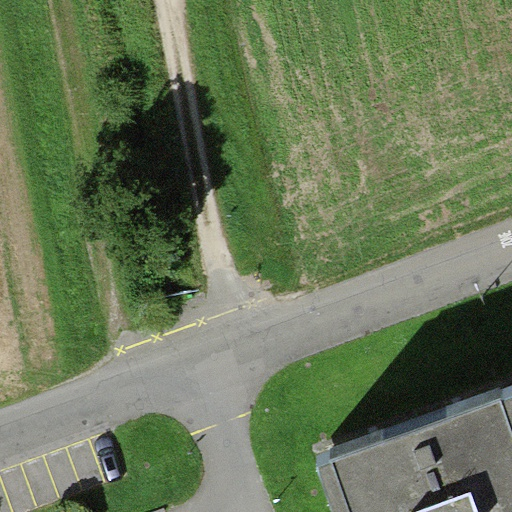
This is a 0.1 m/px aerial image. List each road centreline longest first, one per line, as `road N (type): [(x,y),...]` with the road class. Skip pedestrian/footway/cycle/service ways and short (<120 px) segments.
road 1 (residential): [(0,428),(511,244)]
road 2 (track): [(49,0),(126,380)]
road 3 (track): [(161,0),(228,341)]
